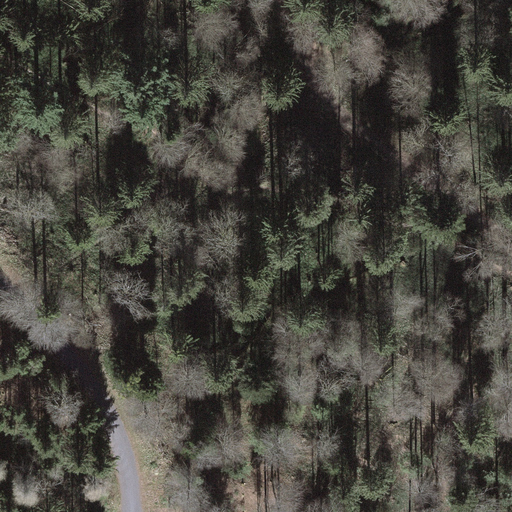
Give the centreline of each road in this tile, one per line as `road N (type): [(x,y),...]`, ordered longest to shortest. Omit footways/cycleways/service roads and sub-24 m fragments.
road 1 (track): [(277,0),(325,91),(353,122),(511,247)]
road 2 (track): [(0,292),(88,381),(123,451),(129,511)]
